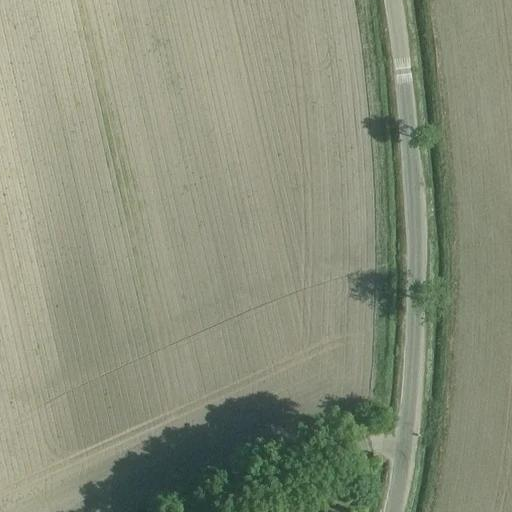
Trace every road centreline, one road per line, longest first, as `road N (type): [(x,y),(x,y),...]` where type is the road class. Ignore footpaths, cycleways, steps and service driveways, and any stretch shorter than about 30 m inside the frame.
road 1 (unclassified): [(395,511),(411,413),(417,286),(393,0)]
road 2 (unknown): [(407,440),(246,511)]
